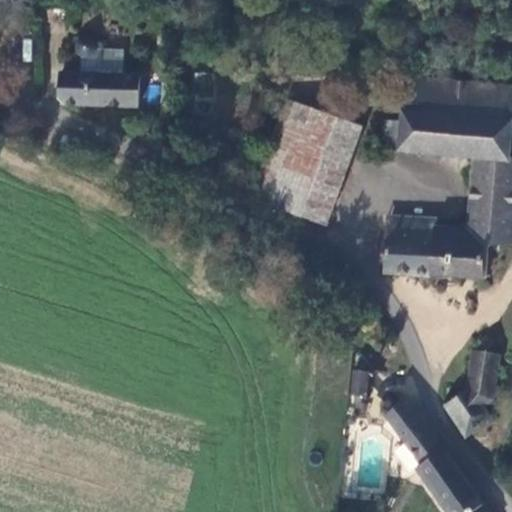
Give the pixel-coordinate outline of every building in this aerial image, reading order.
[(67,14),(44,14),(44,41),(67,41),(67,14)] [(92,42),(86,40),(80,42),(76,48),(76,54),(80,60),(86,62),(92,59),(96,54),(96,49),(96,47),(92,42)] [(122,75),(123,50),(96,49),(96,54),(92,59),(86,62),(80,60),(79,74),(122,75)] [(352,81),(354,69),(303,65),(301,77),(352,81)] [(61,101),(63,107),(137,110),(140,76),(122,75),(79,74),(60,73),(61,101)] [(479,160),(511,161),(511,90),(410,80),(402,126),(384,126),(383,152),(479,160)] [(362,131),(292,105),(254,198),(328,225),(362,131)] [(511,161),(479,160),(471,234),(491,247),(511,247),(511,161)] [(431,278),(434,233),(389,229),(387,274),(431,278)] [(491,247),(471,234),(434,233),(431,278),(486,283),(491,247)] [(325,297),(338,309),(351,295),(338,284),(325,297)] [(338,309),(355,324),(368,312),(351,295),(338,309)] [(474,435),(478,440),(483,441),(488,440),(490,435),(489,431),(487,426),(491,423),(488,406),(493,402),(501,359),(476,354),(468,393),(448,407),(468,439),(474,435)] [(354,376),(351,401),(362,403),(364,377),(354,376)] [(473,511),(483,504),(406,402),(402,407),(396,405),(391,407),(388,411),(389,417),(424,469),(419,474),(446,511),(473,511)]
